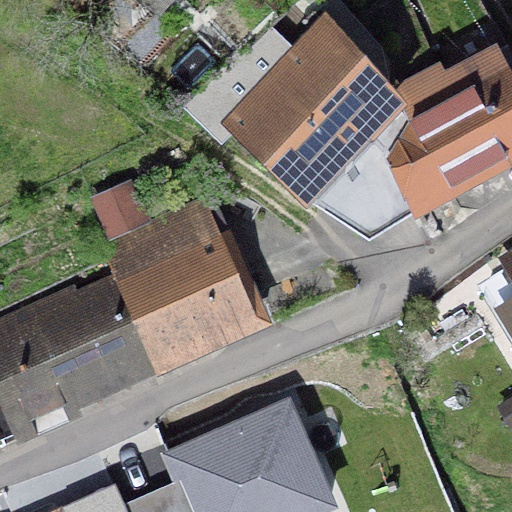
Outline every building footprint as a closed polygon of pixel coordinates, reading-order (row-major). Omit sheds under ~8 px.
[(357,130),(387,99),(367,76),(383,63),(348,17),(332,0),(327,0),(302,25),(307,31),(285,51),(281,46),(252,75),(266,89),(228,128),(251,152),(254,149),(297,199),(360,133),(357,130)] [(385,223),(407,212),(408,213),(409,213),(413,220),(418,217),(412,206),(511,152),(511,89),(503,73),(453,101),(438,74),(393,99),(407,127),(384,162),(362,188),(385,223)] [(250,320),(248,317),(199,201),(147,223),(106,245),(97,249),(111,281),(150,363),(200,340),(201,341),(250,320)] [(511,350),(511,263),(473,287),(511,350)] [(12,423),(150,363),(111,281),(0,329),(0,409),(12,437),(17,434),(12,423)]
